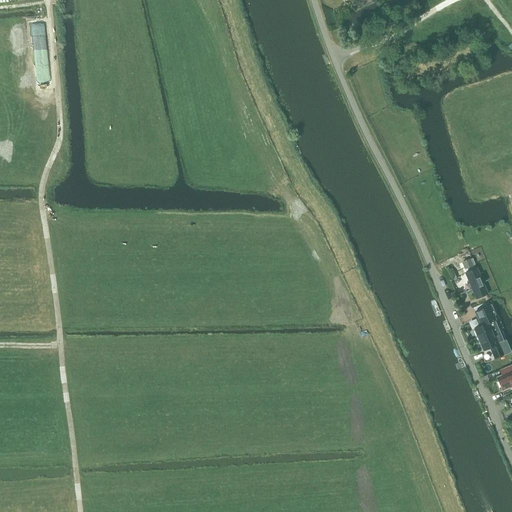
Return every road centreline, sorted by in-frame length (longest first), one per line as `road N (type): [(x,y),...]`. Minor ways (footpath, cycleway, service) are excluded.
road 1 (track): [(79,511),(41,195),(60,138),(47,0)]
road 2 (unclassified): [(511,457),(315,0)]
road 3 (track): [(458,0),(395,36),(333,52)]
